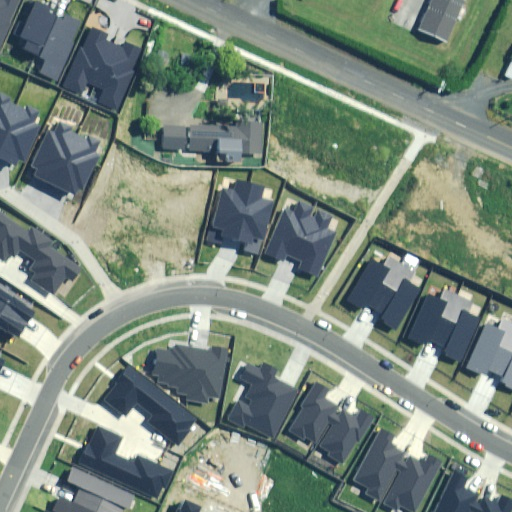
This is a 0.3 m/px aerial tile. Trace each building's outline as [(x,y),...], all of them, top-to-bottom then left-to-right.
[(0,0),(0,39),(7,24),(6,24),(17,0),(0,0)] [(460,2),(455,0),(429,0),(416,31),(443,42),(460,2)] [(24,43),(19,53),(33,59),(51,19),(43,15),(45,9),(28,1),(11,37),(24,43)] [(60,22),(51,19),(33,59),(41,63),(36,74),(53,82),(71,44),(68,42),(77,23),(62,16),(60,22)] [(106,36),(90,28),(81,49),(78,48),(60,87),(79,95),(84,83),(93,86),(112,45),(104,41),(106,36)] [(129,72),(139,50),(123,43),(120,49),(112,45),(93,86),(101,90),(95,103),(113,111),(131,73),(129,72)] [(170,58),(159,49),(152,59),(163,67),(170,58)] [(287,159),(303,124),(295,120),(300,110),(296,108),(298,101),(285,95),(265,139),(269,141),(265,149),(287,159)] [(0,140),(14,108),(6,104),(8,101),(0,97),(0,140)] [(22,111),(14,108),(0,140),(0,164),(13,170),(16,163),(20,165),(36,127),(31,125),(36,113),(24,108),(22,111)] [(312,170),(336,118),(322,112),(319,118),(316,117),(311,127),(303,124),(287,159),(312,170)] [(354,126),(341,120),(317,173),(342,184),(357,149),(349,146),(355,135),(351,133),(354,126)] [(187,125),(186,151),(209,152),(209,155),(220,155),(219,162),(235,163),(236,154),(259,155),(260,123),(238,122),(237,127),(187,125)] [(47,130),(29,169),(34,171),(30,179),(51,188),(76,136),(68,133),(70,129),(58,123),(53,133),(47,130)] [(182,150),(183,125),(161,124),(160,149),(182,150)] [(84,140),(76,136),(51,188),(72,198),(75,191),(79,193),(97,156),(92,154),(98,142),(86,136),(84,140)] [(366,153),(357,149),(342,184),(367,195),(390,143),(378,138),(375,144),(371,142),(366,153)] [(233,233),(247,182),(234,179),(231,191),(220,188),(205,240),(218,244),(220,237),(231,240),(233,233)] [(262,187),(247,182),(233,233),(231,240),(244,244),(242,251),(255,254),(271,201),(258,198),(262,187)] [(291,258),(310,216),(308,215),(311,207),(297,201),(292,213),(283,209),(262,253),(280,261),(283,254),(291,258)] [(313,217),(310,216),(291,258),(299,261),(296,269),(314,277),(334,232),(325,228),(331,216),(316,209),(313,217)] [(26,231),(0,213),(0,261),(5,254),(11,258),(17,250),(25,255),(36,240),(40,234),(29,227),(26,231)] [(36,240),(25,255),(32,260),(26,269),(32,273),(28,280),(49,295),(62,277),(69,281),(78,268),(46,247),(50,241),(40,234),(36,240)] [(373,309),(401,264),(388,256),(382,266),(370,259),(345,300),(360,310),(364,304),(373,309)] [(401,264),(373,309),(380,314),(377,320),(393,330),(419,288),(408,281),(414,272),(401,264)] [(0,312),(20,326),(28,312),(26,311),(30,305),(0,285),(0,312)] [(436,344),(458,295),(444,289),(439,300),(427,294),(406,339),(424,347),(427,340),(436,344)] [(471,301),(458,295),(436,344),(443,348),(440,354),(458,362),(479,318),(466,312),(471,301)] [(20,326),(0,312),(0,337),(6,341),(9,337),(11,339),(20,326)] [(493,374),(511,332),(511,323),(501,319),(497,329),(485,324),(464,368),(482,376),(485,370),(493,374)] [(511,332),(493,374),(502,377),(499,383),(511,389),(511,332)] [(183,400),(185,401),(196,348),(173,343),(171,352),(153,349),(148,375),(156,376),(154,382),(165,384),(164,386),(174,388),(173,393),(184,395),(183,400)] [(208,350),(196,348),(185,401),(204,404),(205,397),(215,399),(225,349),(209,346),(208,350)] [(241,424),(269,439),(295,390),(271,377),(274,371),(260,363),(256,369),(244,363),(236,378),(249,384),(242,397),(249,401),(246,407),(235,401),(225,419),(239,427),(241,424)] [(142,409),(157,390),(126,366),(113,382),(114,384),(101,400),(122,417),(134,403),(142,409)] [(300,408),(285,431),(300,440),(302,437),(312,443),(325,423),(327,424),(333,415),(330,414),(335,406),(322,398),(326,390),(313,382),(297,407),(300,408)] [(194,420),(157,390),(142,409),(150,415),(144,422),(176,446),(188,431),(187,429),(194,420)] [(335,417),(333,415),(327,424),(329,425),(316,446),(327,453),(325,455),(339,464),(354,441),(356,443),(371,419),(358,411),(353,418),(339,410),(335,417)] [(75,464),(111,481),(121,459),(112,454),(120,437),(95,426),(86,445),(84,444),(75,464)] [(378,429),(350,481),(365,489),(363,493),(375,500),(393,469),(395,471),(400,462),(398,460),(403,451),(388,443),(392,436),(378,429)] [(200,445),(190,468),(262,501),(273,478),(263,473),(269,460),(266,459),(269,453),(254,447),(251,454),(234,446),(238,439),(223,433),(220,439),(217,437),(211,450),(200,445)] [(121,459),(111,481),(154,500),(159,488),(162,490),(170,471),(134,455),(130,463),(121,459)] [(402,463),(400,462),(395,471),(398,472),(380,504),(393,511),(397,505),(408,511),(412,511),(440,463),(426,455),(421,464),(406,455),(402,463)] [(313,474),(298,467),(285,497),(279,495),(271,511),(302,511),(317,480),(311,477),(313,474)] [(130,495),(69,468),(63,482),(76,488),(73,496),(108,511),(119,511),(121,509),(124,510),(130,495)] [(466,479),(451,472),(432,511),(470,511),(474,504),(472,502),(475,495),(461,488),(466,479)] [(108,511),(73,496),(69,504),(55,498),(49,511),(52,511),(108,511)] [(476,504),(474,504),(470,511),(507,511),(511,502),(511,501),(499,496),(495,504),(480,497),(476,504)] [(173,511),(171,511),(170,511),(192,511),(194,509),(179,501),(173,511)]
